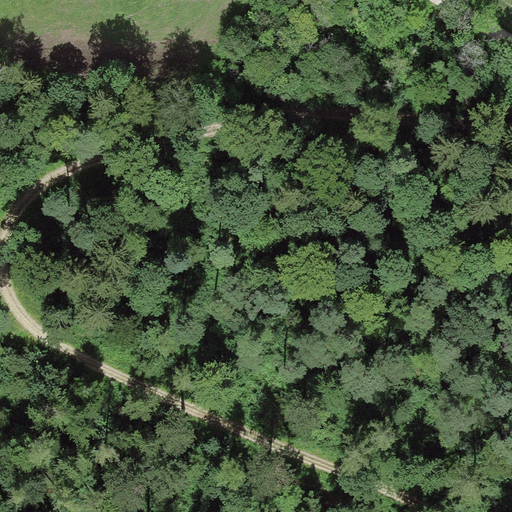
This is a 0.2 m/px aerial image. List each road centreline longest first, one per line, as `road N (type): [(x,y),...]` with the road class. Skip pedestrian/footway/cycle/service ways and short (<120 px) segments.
road 1 (track): [(511,130),(314,114),(233,121),(129,149),(60,182),(10,213),(0,238)]
road 2 (track): [(0,293),(24,334),(108,383),(297,451),(429,511)]
